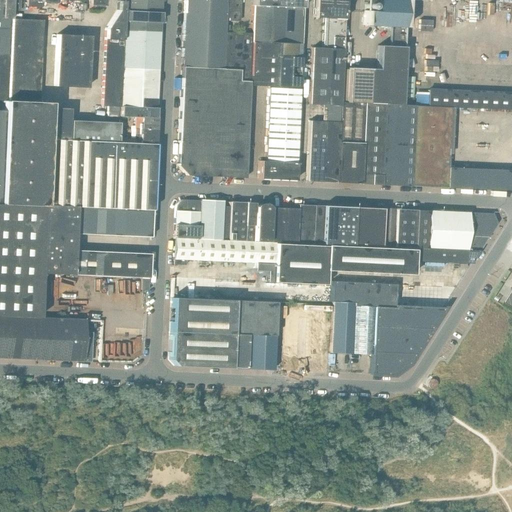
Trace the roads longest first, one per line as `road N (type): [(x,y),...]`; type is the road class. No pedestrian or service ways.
road 1 (unclassified): [(154,378),(407,384),(511,221)]
road 2 (unclassified): [(511,209),(163,186)]
road 3 (unknown): [(101,15),(93,83),(68,89),(42,70),(44,29),(60,15),(85,13)]
road 4 (unclassified): [(163,186),(174,0)]
road 5 (unclassified): [(0,371),(154,378)]
